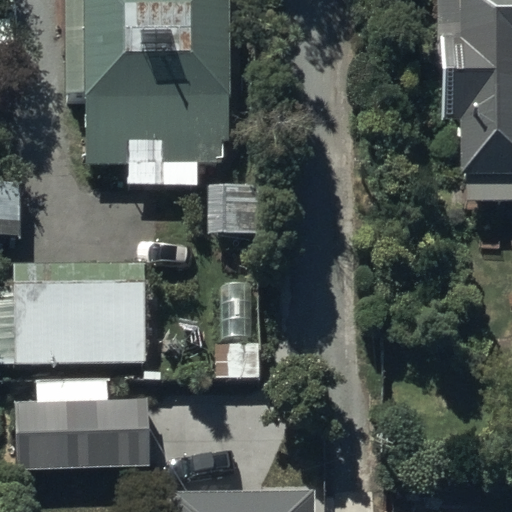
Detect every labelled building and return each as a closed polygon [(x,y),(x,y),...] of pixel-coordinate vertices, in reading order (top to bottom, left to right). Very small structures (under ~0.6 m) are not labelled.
[(196,173),(226,173),(225,0),(63,0),(63,102),(81,102),(81,174),(128,174),(128,151),(159,151),(159,194),(196,194),(196,173)] [(511,0),(432,0),(434,58),(436,58),(437,133),(455,133),(456,189),(462,189),(462,213),(511,211),(511,0)] [(6,273),(7,373),(144,371),(142,271),(6,273)] [(14,411),(15,477),(147,474),(146,406),(109,407),(108,384),(33,385),(34,410),(14,411)] [(312,511),(312,499),(167,501),(167,511),(312,511)]
